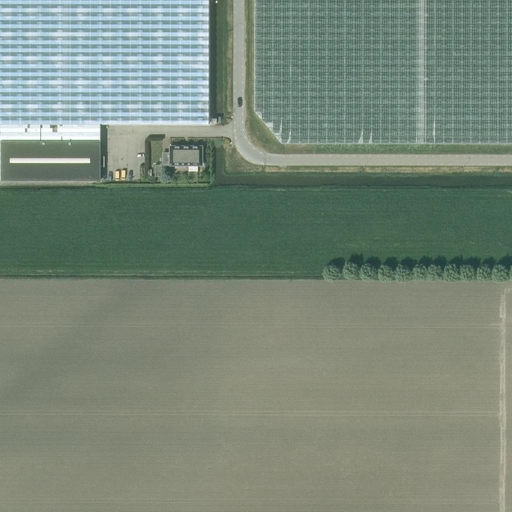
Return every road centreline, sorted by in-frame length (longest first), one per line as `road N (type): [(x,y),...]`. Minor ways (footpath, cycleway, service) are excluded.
road 1 (unclassified): [(237,0),(236,131),(255,159),(511,162)]
road 2 (unknown): [(236,131),(129,140),(124,181)]
